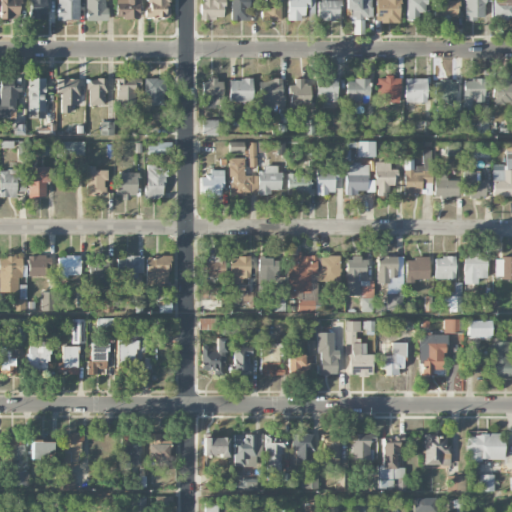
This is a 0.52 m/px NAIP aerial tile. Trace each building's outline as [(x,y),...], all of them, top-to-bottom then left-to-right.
[(0,0),(0,18),(20,19),(20,0),(0,0)] [(29,0),(29,19),(47,19),(46,0),(29,0)] [(78,0),(56,0),(57,20),(79,19),(78,0)] [(85,0),(86,21),(105,21),(105,0),(85,0)] [(115,0),(115,19),(138,19),(138,0),(115,0)] [(169,19),(169,0),(146,0),(146,18),(169,19)] [(223,0),(200,0),(200,19),(223,19),(223,0)] [(230,0),(230,20),(252,20),(252,0),(230,0)] [(280,0),(263,0),(263,21),(280,22),(280,0)] [(287,0),(288,20),(314,19),(313,0),(287,0)] [(316,20),(338,21),(339,1),(317,0),(316,20)] [(346,0),(347,25),(361,25),(361,18),(372,18),(371,0),(346,0)] [(375,0),(376,23),(401,23),(399,0),(375,0)] [(406,0),(406,21),(418,21),(419,13),(425,13),(425,0),(406,0)] [(433,0),(433,17),(457,18),(458,1),(449,1),(449,0),(433,0)] [(464,0),(465,20),(485,20),(484,0),(464,0)] [(511,0),(493,0),(493,19),(511,20),(511,0)] [(399,77),(376,77),(376,103),(399,103),(399,77)] [(28,119),(45,118),(45,78),(27,79),(28,119)] [(134,105),(135,86),(140,86),(140,79),(117,78),(116,104),(134,105)] [(164,106),(164,78),(144,79),(144,106),(164,106)] [(426,102),(426,78),(404,79),(405,102),(426,102)] [(495,103),(511,102),(511,78),(494,79),(495,103)] [(60,95),(61,110),(76,110),(75,97),(79,97),(79,79),(56,80),(56,95),(60,95)] [(87,106),(105,106),(105,79),(87,79),(87,106)] [(252,101),(251,79),(228,80),(229,102),(252,101)] [(281,79),(260,79),(260,113),(282,113),(281,79)] [(290,79),(290,105),(310,105),(309,85),(303,85),(303,79),(290,79)] [(337,79),(316,79),(316,101),(337,102),(337,79)] [(369,100),(368,79),(346,80),(346,101),(369,100)] [(484,102),(484,80),(463,79),(463,110),(471,110),(472,102),(484,102)] [(202,80),(202,108),(222,108),(222,80),(202,80)] [(0,118),(11,118),(11,112),(18,112),(17,82),(0,81),(0,118)] [(455,103),(455,81),(434,81),(433,103),(455,103)] [(202,135),(217,135),(217,120),(202,120),(202,135)] [(100,135),(113,136),(113,122),(100,122),(100,135)] [(356,157),(373,157),(373,142),(356,141),(356,157)] [(63,155),(83,155),(82,142),(63,142),(63,155)] [(492,196),(511,196),(511,142),(505,142),(504,165),(493,165),(492,196)] [(171,143),(158,143),(157,154),(171,155),(171,143)] [(471,157),(490,158),(490,144),(471,144),(471,157)] [(256,175),(244,176),(244,158),(228,158),(229,195),(257,195),(256,175)] [(390,162),(376,162),(376,194),(389,194),(389,185),(396,185),(396,170),(390,170),(390,162)] [(345,164),(346,195),(368,194),(367,164),(345,164)] [(431,183),(431,165),(416,165),(416,170),(404,170),(404,195),(421,195),(421,183),(431,183)] [(164,167),(146,166),(145,199),(164,199),(164,167)] [(35,174),(27,174),(28,198),(46,197),(46,182),(50,182),(50,167),(35,167),(35,174)] [(107,170),(94,170),(94,167),(86,167),(86,196),(104,195),(104,181),(107,181),(107,170)] [(258,168),(258,195),(271,195),(271,190),(279,190),(279,168),(258,168)] [(0,170),(0,197),(16,197),(16,183),(20,183),(20,170),(0,170)] [(222,171),(209,170),(209,176),(200,176),(199,196),(222,196),(222,171)] [(316,194),(334,194),(334,182),(338,182),(337,170),(315,171),(316,194)] [(463,197),(486,198),(486,180),(475,180),(475,173),(463,172),(463,197)] [(135,198),(136,173),(117,173),(117,198),(135,198)] [(310,193),(309,174),(287,174),(287,193),(310,193)] [(458,197),(457,180),(447,181),(447,174),(433,174),(434,198),(458,197)] [(316,275),(316,256),(302,256),(302,254),(287,255),(288,298),(296,298),(296,293),(310,293),(310,275),(316,275)] [(107,255),(88,255),(89,285),(101,285),(101,289),(107,289),(107,255)] [(200,279),(230,278),(230,282),(250,281),(250,257),(226,258),(226,255),(209,256),(210,262),(200,262),(200,279)] [(0,256),(0,292),(18,292),(18,277),(22,277),(21,256),(0,256)] [(49,276),(48,256),(27,256),(27,277),(49,276)] [(80,256),(57,256),(58,277),(80,276),(80,256)] [(143,257),(117,256),(116,277),(143,277),(143,257)] [(146,285),(168,285),(169,256),(146,256),(146,285)] [(339,281),(338,256),(319,257),(320,282),(339,281)] [(401,310),(403,257),(377,256),(376,284),(386,284),(386,310),(401,310)] [(434,257),(434,279),(455,280),(455,257),(434,257)] [(463,284),(477,285),(477,278),(486,278),(487,258),(464,257),(463,284)] [(511,278),(511,257),(494,258),(495,279),(511,278)] [(365,281),(366,258),(346,258),(346,275),(356,275),(355,284),(361,284),(361,297),(373,297),(373,282),(365,281)] [(429,280),(428,258),(404,258),(405,281),(429,280)] [(279,282),(279,259),(257,259),(257,293),(267,293),(267,282),(279,282)] [(41,311),(54,311),(54,292),(41,292),(41,311)] [(281,312),(282,297),(274,296),(273,311),(281,312)] [(216,300),(202,300),(202,310),(216,310),(216,300)] [(297,312),(313,312),(314,303),(298,302),(297,312)] [(112,318),(96,319),(97,330),(112,329),(112,318)] [(211,330),(211,318),(199,318),(199,330),(211,330)] [(84,319),(71,319),(71,344),(84,344),(84,319)] [(458,319),(444,319),(444,333),(458,332),(458,319)] [(358,322),(345,321),(345,344),(350,344),(349,376),(372,376),(373,355),(365,355),(366,341),(358,341),(358,322)] [(489,321),(466,321),(466,338),(489,339),(489,321)] [(316,333),(316,353),(318,353),(318,375),(336,375),(337,350),(332,350),(332,333),(316,333)] [(444,335),(418,335),(419,376),(432,375),(432,370),(444,370),(444,335)] [(48,371),(49,338),(29,337),(28,371),(48,371)] [(224,339),(215,339),(216,347),(201,347),(201,372),(225,372),(224,339)] [(117,365),(130,365),(130,370),(151,369),(150,358),(143,358),(142,341),(117,341),(117,365)] [(507,342),(491,342),(492,377),(511,376),(511,371),(511,360),(508,360),(507,342)] [(404,343),(391,343),(391,355),(381,356),(381,375),(404,375),(404,343)] [(87,374),(107,374),(107,344),(90,344),(91,362),(86,362),(87,374)] [(260,375),(280,375),(281,344),(260,344),(260,375)] [(57,373),(77,373),(77,347),(62,346),(62,363),(57,363),(57,373)] [(252,373),(252,348),(233,347),(232,373),(252,373)] [(15,349),(0,348),(0,374),(16,374),(15,349)] [(305,354),(287,355),(288,374),(306,373),(305,354)] [(31,441),(31,459),(40,459),(41,454),(52,454),(52,435),(38,434),(38,442),(31,441)] [(79,466),(80,435),(62,434),(61,465),(79,466)] [(157,459),(157,465),(169,465),(168,434),(148,434),(149,460),(157,459)] [(295,464),(312,464),(312,434),(291,434),(291,451),(296,452),(295,464)] [(369,461),(370,435),(351,434),(351,460),(369,461)] [(261,458),(261,435),(234,435),(233,466),(256,467),(256,458),(261,458)] [(466,435),(466,460),(502,461),(502,435),(466,435)] [(282,436),(265,436),(264,473),(282,473),(282,436)] [(449,436),(424,436),(423,465),(448,466),(449,436)] [(23,460),(23,437),(7,437),(7,461),(23,460)] [(228,438),(203,437),(203,456),(228,456),(228,438)] [(378,466),(378,489),(394,489),(394,482),(404,482),(405,468),(397,468),(398,438),(382,438),(382,466),(378,466)] [(339,443),(323,442),(323,466),(338,466),(339,443)] [(120,462),(138,463),(139,445),(120,444),(120,462)] [(14,486),(26,486),(25,471),(14,472),(14,486)] [(493,492),(493,475),(480,475),(480,491),(493,492)] [(446,492),(464,492),(464,476),(446,476),(446,492)] [(116,497),(104,497),(104,508),(115,508),(116,497)] [(132,511),(145,511),(145,497),(132,497),(132,511)] [(434,511),(434,498),(413,498),(413,511),(434,511)] [(349,511),(361,511),(361,500),(349,500),(349,511)]
